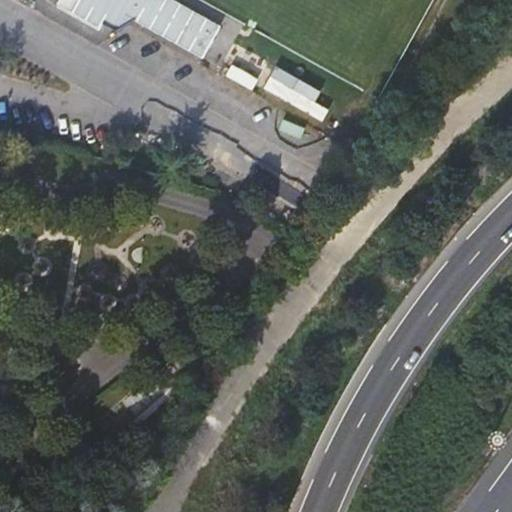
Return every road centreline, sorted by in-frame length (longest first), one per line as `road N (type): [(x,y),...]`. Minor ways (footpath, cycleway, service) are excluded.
road 1 (residential): [(0,13),(308,197)]
road 2 (motorway): [(511,213),(392,365),(320,511)]
